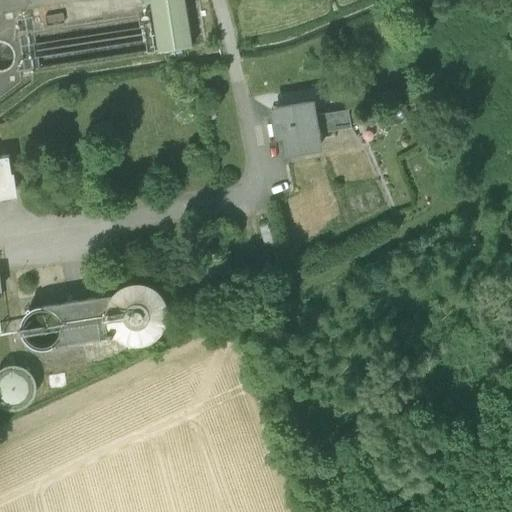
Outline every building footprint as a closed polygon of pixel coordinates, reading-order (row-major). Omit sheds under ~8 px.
[(150,0),(153,16),(158,52),(193,46),(185,0),(150,0)] [(153,16),(35,33),(32,18),(15,20),(22,59),(15,74),(35,71),(158,52),(153,16)] [(10,47),(4,43),(0,42),(0,73),(5,72),(11,68),(15,61),(14,53),(10,47)] [(283,135),(286,152),(320,147),(318,133),(315,115),(313,101),(279,107),(281,118),(274,119),(277,136),(283,135)] [(281,118),(279,107),(272,108),(274,119),(281,118)] [(315,115),(318,133),(351,127),(348,109),(315,115)] [(0,156),(0,195),(15,193),(9,155),(0,156)] [(23,323),(23,332),(30,342),(37,345),(45,346),(52,343),(115,333),(126,340),(140,342),(152,338),(161,330),(166,319),(167,308),(163,298),(156,289),(146,283),(134,282),(126,284),(117,289),(112,295),(34,309),(25,318),(23,323)] [(19,407),(25,404),(30,399),(33,393),(34,386),(32,379),(28,373),(22,369),(15,367),(8,368),(2,371),(0,372),(0,402),(5,406),(12,408),(19,407)]
